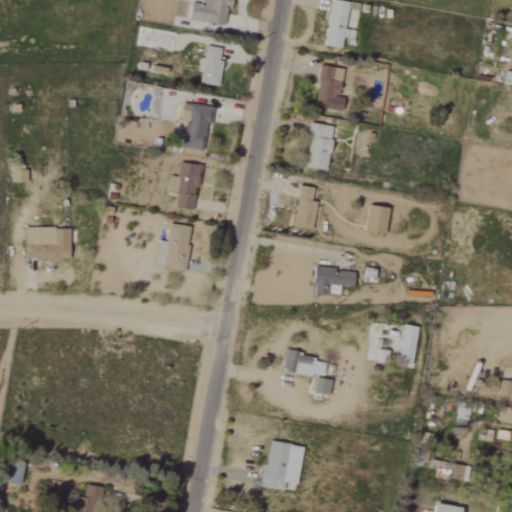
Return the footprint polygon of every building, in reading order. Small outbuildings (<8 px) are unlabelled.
[(226,0),(197,0),(196,5),(186,3),(183,20),(221,27),(226,0)] [(338,49),(345,3),(327,0),(320,46),(338,49)] [(216,86),(219,60),(216,60),(218,48),(202,47),(201,58),(198,57),(195,84),(216,86)] [(339,69),(315,65),(309,105),(333,109),(339,69)] [(176,122),(183,123),(179,146),(199,149),(203,124),(208,125),(211,108),(179,103),(176,122)] [(329,127),(307,124),(301,168),(323,171),(329,127)] [(196,166),(175,163),(173,186),(169,186),(168,193),(174,194),(172,208),(192,210),(196,166)] [(7,182),(22,183),(23,171),(7,170),(7,182)] [(307,201),(309,189),(297,186),(289,227),(308,231),(313,202),(307,201)] [(385,209),(363,205),(359,231),(380,235),(385,209)] [(155,241),(152,268),(181,271),(187,227),(165,225),(162,242),(155,241)] [(21,228),(20,260),(65,260),(66,229),(21,228)] [(326,294),(336,295),(336,286),(350,287),(351,271),(310,269),(308,294),(317,295),(317,287),(326,288),(326,294)] [(394,365),(409,366),(412,327),(397,326),(394,365)] [(278,370),(318,378),(322,360),(282,352),(278,370)] [(325,396),(327,379),(310,378),(309,394),(325,396)] [(511,382),(497,381),(495,396),(509,397),(511,382)] [(292,485),(299,448),(264,441),(256,487),(279,491),(281,483),(292,485)] [(16,485),(18,467),(7,467),(5,484),(16,485)] [(78,509),(96,510),(97,487),(79,486),(78,509)]
